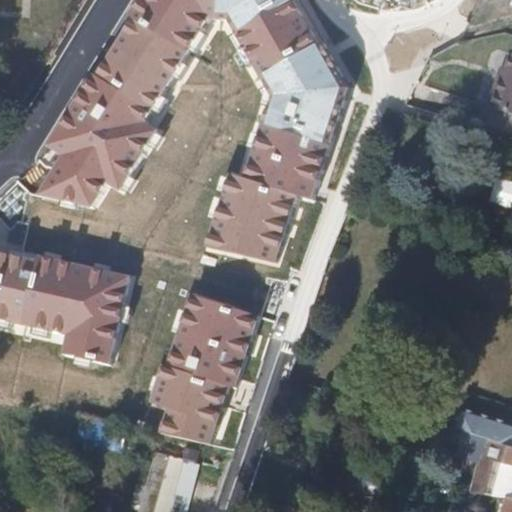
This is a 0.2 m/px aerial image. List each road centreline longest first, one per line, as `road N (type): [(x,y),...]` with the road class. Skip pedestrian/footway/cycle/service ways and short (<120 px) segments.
road 1 (residential): [(384,38),(390,85),(235,511)]
road 2 (residential): [(112,0),(0,170)]
